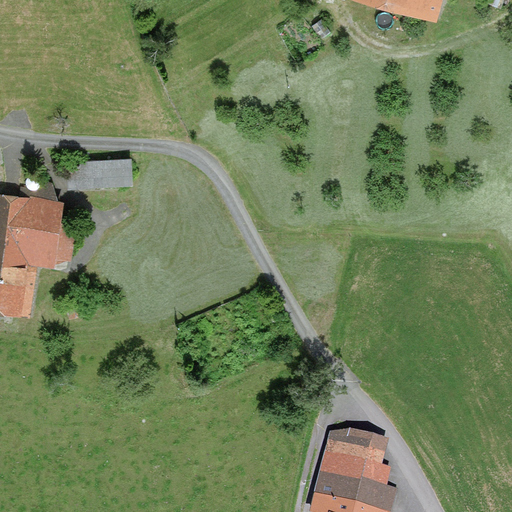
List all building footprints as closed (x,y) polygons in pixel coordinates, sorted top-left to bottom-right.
[(363,0),(420,17),(425,0),(363,0)] [(71,163),(72,183),(132,179),(131,159),(71,163)] [(64,201),(0,193),(0,299),(32,303),(37,257),(57,259),(64,201)] [(78,298),(66,302),(71,316),(83,311),(78,298)] [(389,448),(341,436),(320,511),(334,511),(333,511),(386,511),(395,479),(386,472),(389,448)]
